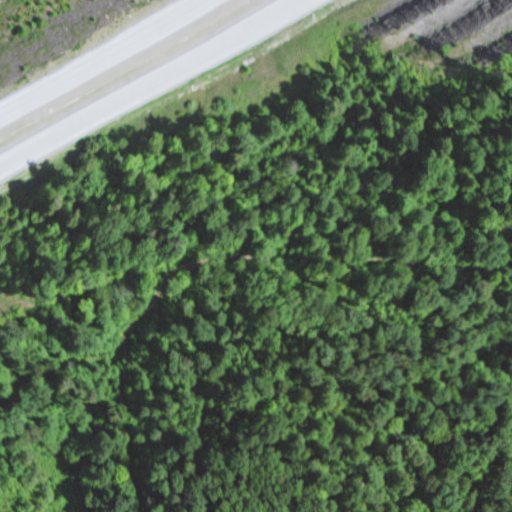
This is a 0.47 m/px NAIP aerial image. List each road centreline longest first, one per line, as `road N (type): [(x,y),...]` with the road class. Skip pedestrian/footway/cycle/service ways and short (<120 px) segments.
road 1 (trunk): [(0,170),(347,0)]
road 2 (trunk): [(250,0),(0,129)]
